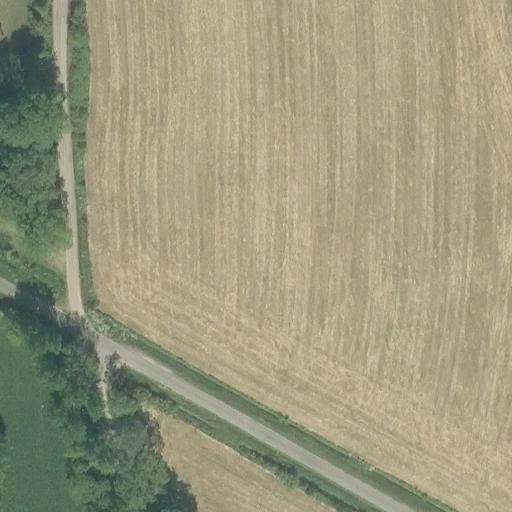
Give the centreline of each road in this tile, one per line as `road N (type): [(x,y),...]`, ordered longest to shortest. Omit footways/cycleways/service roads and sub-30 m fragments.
road 1 (unclassified): [(400,511),(83,331)]
road 2 (track): [(83,331),(70,261),(56,0)]
road 3 (unclassified): [(137,511),(83,331)]
